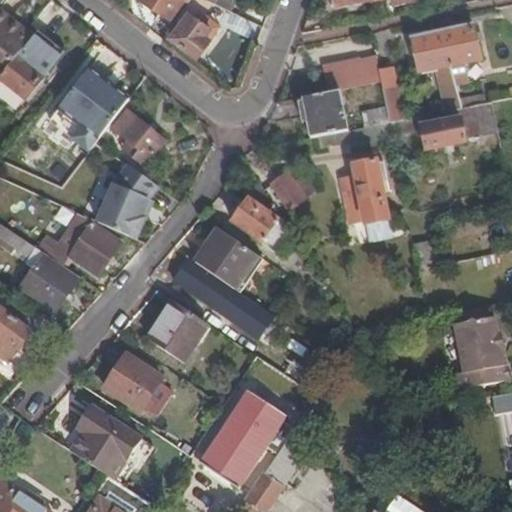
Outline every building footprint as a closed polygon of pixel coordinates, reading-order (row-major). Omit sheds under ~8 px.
[(184,1),(187,3),(189,0),(144,0),(172,18),(184,1)] [(189,0),(187,3),(185,7),(189,9),(170,35),(196,55),(209,38),(203,34),(210,26),(196,15),(206,0),(189,0)] [(208,0),(230,11),(234,0),(208,0)] [(376,0),(330,0),(332,8),(376,0)] [(10,17),(0,8),(0,78),(31,40),(7,20),(10,17)] [(34,36),(10,17),(7,20),(31,40),(34,36)] [(475,26),(445,32),(453,66),(466,62),(482,58),(475,26)] [(65,50),(38,30),(34,36),(31,40),(0,78),(27,100),(65,50)] [(453,66),(445,32),(413,39),(421,71),(440,68),(442,77),(444,77),(447,94),(449,93),(452,109),(460,108),(462,108),(456,83),(453,66)] [(349,84),(340,44),(305,50),(313,91),(349,84)] [(466,62),(453,66),(456,83),(469,81),(466,62)] [(101,137),(132,96),(91,65),(70,94),(94,112),(86,125),(101,137)] [(380,72),(382,82),(387,107),(389,117),(403,115),(394,69),(380,72)] [(307,122),(310,137),(320,136),(348,130),(340,90),(302,98),(302,100),(307,122)] [(298,101),(302,124),(307,122),(302,100),(298,101)] [(498,131),(493,102),(462,108),(460,108),(462,118),(440,123),(422,126),(427,150),(467,142),(466,138),(498,131)] [(361,112),(364,127),(385,123),(390,122),(389,117),(387,107),(361,112)] [(460,108),(452,109),(438,113),(440,123),(462,118),(460,108)] [(129,111),(121,120),(130,127),(123,136),(141,151),(144,148),(154,155),(165,142),(129,111)] [(385,123),(387,133),(422,126),(420,116),(390,122),(385,123)] [(348,130),(320,136),(322,145),(345,140),(346,142),(388,135),(387,133),(385,123),(364,127),(348,130)] [(96,143),(94,146),(110,156),(111,154),(96,143)] [(378,160),(355,165),(357,177),(341,180),(350,224),(366,222),(367,225),(390,220),(378,160)] [(129,166),(128,167),(115,184),(97,221),(127,235),(134,239),(144,219),(140,217),(149,200),(158,187),(129,167),(129,166)] [(307,198),(296,181),(290,173),(273,185),(290,210),(307,199),(307,198)] [(308,173),(296,181),(307,198),(320,190),(308,173)] [(272,202),(259,183),(233,222),(286,258),(298,241),(286,223),(268,211),(272,202)] [(140,217),(144,219),(153,203),(149,200),(140,217)] [(95,221),(81,214),(67,235),(65,234),(60,242),(49,234),(39,249),(46,254),(65,267),(71,257),(100,277),(122,243),(92,223),(95,221)] [(97,221),(95,221),(92,223),(122,243),(127,235),(97,221)] [(37,248),(0,223),(0,236),(31,257),(37,248)] [(387,236),(384,224),(357,229),(359,241),(387,236)] [(260,255),(217,227),(196,262),(213,274),(236,290),(260,255)] [(419,269),(434,266),(429,242),(414,245),(419,269)] [(46,254),(39,249),(37,248),(31,257),(39,263),(44,255),(46,254)] [(44,255),(39,263),(22,289),(55,312),(78,278),(44,255)] [(236,290),(213,274),(211,281),(186,267),(176,285),(230,314),(233,306),(246,313),(253,302),(236,290)] [(184,362),(209,324),(173,301),(148,339),(184,362)] [(487,317),(485,306),(462,311),(464,322),(458,323),(467,371),(460,373),(463,388),(511,379),(508,364),(505,364),(503,349),(505,348),(503,333),(496,333),(493,316),(487,317)] [(0,355),(10,363),(33,333),(0,308),(0,355)] [(163,378),(127,354),(105,388),(141,411),(163,378)] [(246,396),(286,421),(289,416),(250,391),(246,396)] [(511,393),(507,394),(491,397),(496,421),(511,418),(511,393)] [(278,454),(286,443),(295,428),(286,421),(246,396),(203,465),(240,488),(268,447),(278,454)] [(63,446),(73,452),(85,434),(79,430),(94,407),(90,405),(63,446)] [(73,452),(109,476),(115,480),(142,438),(94,407),(79,430),(85,434),(73,452)] [(115,480),(123,485),(139,461),(144,463),(154,446),(142,438),(115,480)] [(265,472),(285,485),(304,454),(286,443),(278,454),(265,472)] [(265,472),(247,499),(268,511),(285,485),(265,472)] [(90,511),(155,511),(158,508),(151,503),(123,485),(115,480),(109,476),(96,495),(100,498),(90,511)] [(26,497),(2,481),(0,483),(0,511),(48,511),(41,507),(44,502),(29,492),(26,497)]
